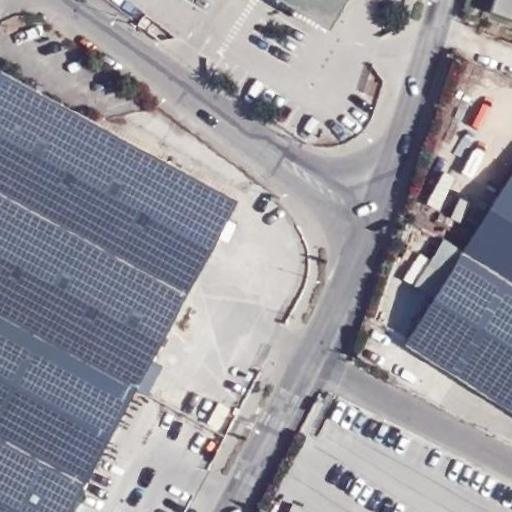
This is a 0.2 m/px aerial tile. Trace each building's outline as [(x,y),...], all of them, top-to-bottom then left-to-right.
[(345,0),(285,0),(330,27),(345,0)] [(64,511),(231,199),(0,78),(0,511),(64,511)] [(511,172),(463,251),(434,297),(406,341),(511,408),(511,172)] [(434,297),(463,251),(444,239),(415,285),(434,297)] [(309,511),(292,503),(287,511),(309,511)]
